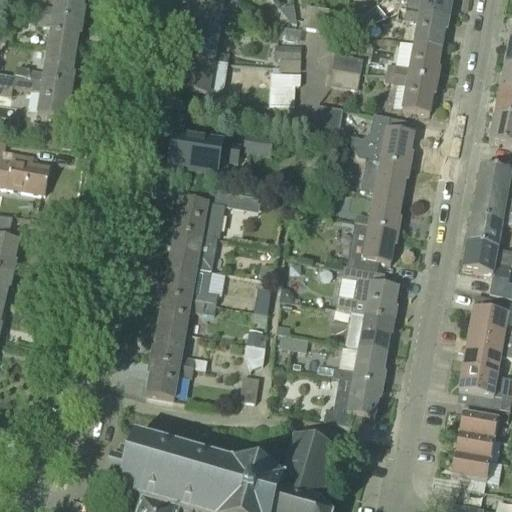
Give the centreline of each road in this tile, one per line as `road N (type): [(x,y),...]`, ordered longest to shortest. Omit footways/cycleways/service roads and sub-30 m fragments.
road 1 (residential): [(34,510),(135,0)]
road 2 (residential): [(398,511),(484,0)]
